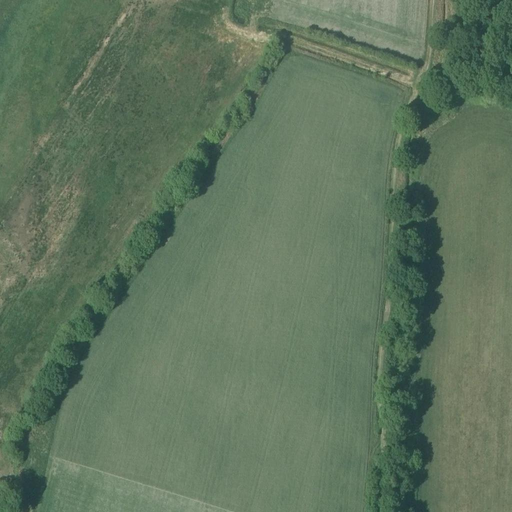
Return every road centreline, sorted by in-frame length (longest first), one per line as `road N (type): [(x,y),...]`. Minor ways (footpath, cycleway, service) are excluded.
road 1 (track): [(380,511),(397,180),(426,67),(433,0)]
road 2 (track): [(418,94),(228,31),(225,0)]
